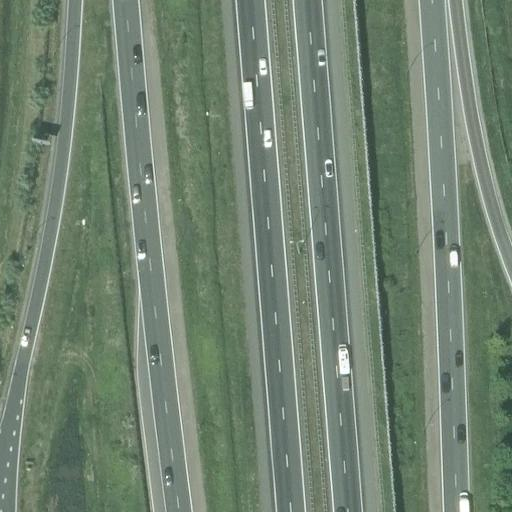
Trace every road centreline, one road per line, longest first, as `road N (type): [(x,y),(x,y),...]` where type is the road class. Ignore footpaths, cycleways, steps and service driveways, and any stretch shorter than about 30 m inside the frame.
road 1 (trunk): [(125,0),(179,511)]
road 2 (motorway): [(346,511),(305,0)]
road 3 (motorway): [(249,0),(289,511)]
road 4 (trunk): [(452,511),(429,0)]
road 5 (trunk): [(74,0),(61,162),(0,466)]
road 6 (trunk): [(511,275),(469,127),(453,0)]
